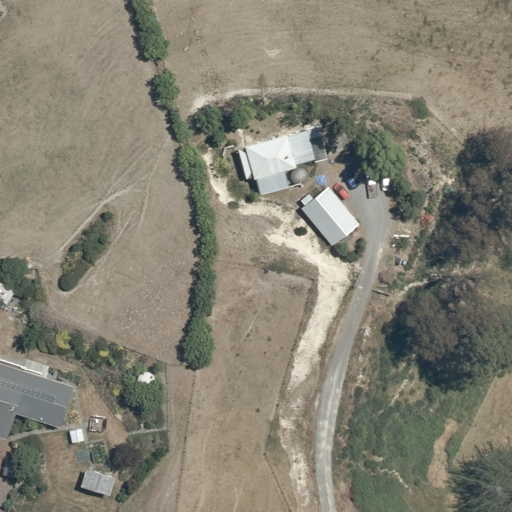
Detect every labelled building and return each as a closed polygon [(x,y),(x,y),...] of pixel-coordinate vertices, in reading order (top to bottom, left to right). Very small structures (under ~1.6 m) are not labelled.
[(244,141),(254,177),(256,176),(261,192),(288,185),(283,166),(326,154),(318,122),(244,141)] [(331,242),(335,239),(346,252),(360,241),(349,228),(357,221),(325,182),(299,203),(331,242)] [(18,285),(2,274),(0,277),(0,298),(7,302),(18,285)] [(72,385),(0,359),(0,433),(4,435),(13,409),(58,425),(72,385)] [(114,475),(86,466),(80,483),(108,492),(114,475)]
